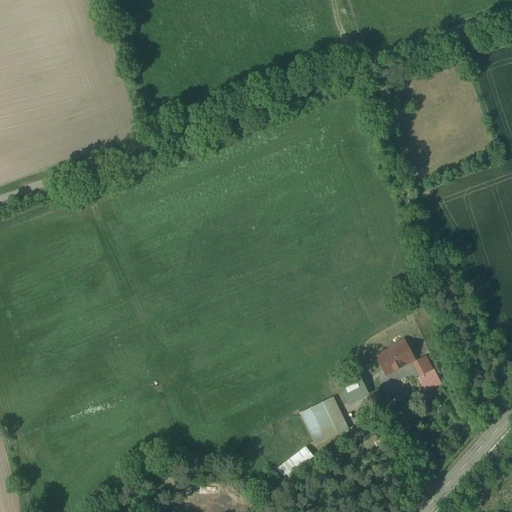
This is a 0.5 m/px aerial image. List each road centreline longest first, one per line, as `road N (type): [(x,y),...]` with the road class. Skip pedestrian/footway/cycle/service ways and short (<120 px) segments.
road 1 (unclassified): [(0,200),(511,10)]
road 2 (secondary): [(511,414),(423,511)]
